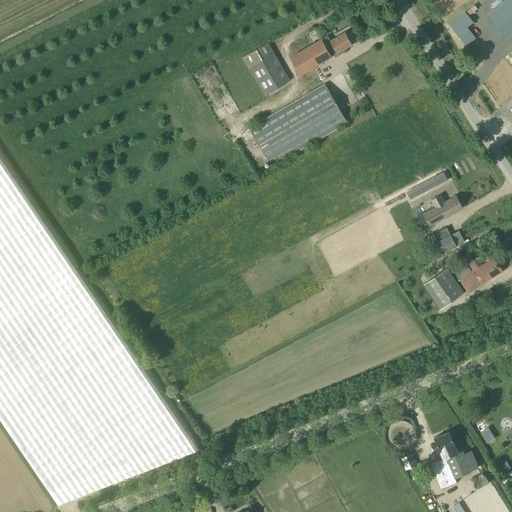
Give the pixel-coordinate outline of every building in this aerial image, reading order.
[(511,0),(509,0),(484,17),(500,42),(511,34),(511,0)] [(449,24),(465,45),(475,37),(467,27),(458,16),(449,24)] [(322,39),(316,29),(309,33),(315,43),(290,57),(300,74),(332,56),(353,44),(345,31),(330,40),(328,35),(322,39)] [(291,80),(268,42),(242,57),(248,68),(249,68),(265,95),(291,80)] [(348,122),(325,83),(249,128),(271,167),(348,122)] [(419,194),(418,194),(432,187),(445,181),(441,174),(429,181),(407,191),(411,198),(419,194)] [(441,194),(430,200),(434,208),(417,217),(424,229),(462,207),(455,196),(445,201),(441,194)] [(451,234),(447,227),(431,235),(435,242),(435,243),(441,255),(457,246),(465,241),(458,230),(451,234)] [(431,235),(425,239),(429,246),(435,243),(431,235)] [(482,265),(472,250),(463,256),(473,271),(471,272),(467,266),(455,274),(468,293),(503,270),(494,257),(482,265)] [(464,292),(447,267),(423,283),(440,309),(464,292)] [(481,433),(487,443),(493,439),(487,429),(481,433)] [(471,470),(462,450),(457,453),(449,432),(434,438),(442,459),(430,464),(441,488),(456,482),(455,477),(471,470)] [(401,459),(406,471),(416,467),(411,455),(401,459)] [(498,465),(503,473),(511,468),(506,460),(498,465)]
